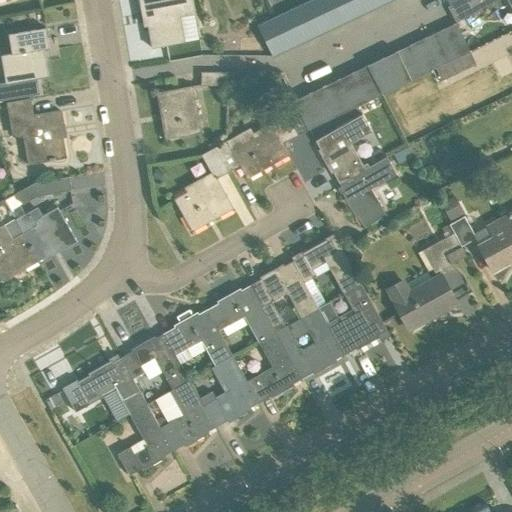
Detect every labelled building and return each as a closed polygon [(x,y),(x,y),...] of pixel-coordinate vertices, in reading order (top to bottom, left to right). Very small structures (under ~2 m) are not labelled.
[(152,48),(200,40),(195,14),(196,13),(193,0),(139,0),(142,14),(146,14),(152,48)] [(391,0),(311,0),(288,11),(276,17),(256,26),(273,57),(273,56),(345,22),(363,14),(391,0)] [(498,0),(459,0),(448,6),(455,22),(498,0)] [(457,23),(397,52),(412,80),(437,69),(471,52),(457,23)] [(12,83),(29,80),(49,77),(44,49),(50,48),(46,28),(9,34),(13,54),(7,55),(12,83)] [(412,80),(397,52),(382,59),(368,66),(382,95),(412,80)] [(471,52),(437,69),(443,81),(477,64),(471,52)] [(368,66),(353,73),(367,102),(382,95),(368,66)] [(229,72),(202,72),(201,72),(201,84),(229,84),(229,72)] [(353,109),(367,102),(353,73),(339,79),(353,109)] [(324,86),(338,116),(353,109),(339,79),(324,86)] [(202,133),(195,98),(193,86),(157,93),(165,140),(202,133)] [(323,123),(338,116),(324,86),(310,93),(323,123)] [(302,117),(308,130),(323,123),(310,93),(294,101),(302,117)] [(29,163),(66,157),(61,128),(64,127),(61,111),(33,116),(30,98),(7,102),(14,137),(24,135),(29,163)] [(283,143),(298,135),(287,114),(254,133),(251,127),(215,148),(229,172),(240,166),(247,179),(290,156),(283,143)] [(332,174),(334,173),(340,184),(365,171),(373,166),(359,140),(374,132),(364,115),(360,117),(346,124),(312,143),(316,152),(318,150),(332,174)] [(393,155),(398,164),(412,157),(407,147),(393,155)] [(218,178),(229,172),(215,148),(202,155),(212,172),(185,188),(187,192),(174,199),(192,232),(235,209),(218,178)] [(364,227),(387,215),(373,188),(397,175),(388,157),(373,166),(365,171),(340,184),(345,192),(342,193),(356,217),(358,215),(364,227)] [(155,169),(152,178),(161,181),(163,172),(155,169)] [(72,190),(69,177),(36,182),(38,196),(72,190)] [(442,203),(451,221),(465,213),(457,197),(469,190),(464,181),(450,189),(451,190),(441,195),(445,202),(442,203)] [(23,234),(38,261),(60,248),(61,251),(77,242),(58,207),(43,216),(35,220),(38,226),(24,233),(23,234)] [(511,211),(487,225),(492,237),(478,244),(494,272),(511,262),(511,211)] [(453,231),(454,234),(461,247),(475,239),(473,235),(475,234),(465,216),(450,224),(451,226),(450,226),(453,231)] [(24,233),(17,219),(0,228),(0,256),(2,255),(13,275),(38,261),(23,234),(24,233)] [(453,231),(450,226),(449,225),(442,228),(446,234),(449,233),(453,231)] [(447,255),(461,247),(454,234),(424,251),(437,275),(411,289),(405,278),(387,288),(410,330),(426,321),(425,320),(455,303),(456,304),(457,304),(438,269),(450,263),(447,255)] [(345,255),(338,241),(335,237),(327,242),(326,240),(303,253),(304,255),(293,262),(304,283),(305,282),(312,279),(317,276),(313,269),(327,261),(344,293),(361,283),(345,255)] [(447,255),(450,263),(451,264),(466,256),(461,247),(447,255)] [(352,262),(359,261),(362,254),(358,248),(351,250),(348,257),(352,262)] [(312,295),(305,282),(304,283),(293,262),(284,266),(283,264),(260,277),(261,279),(250,286),(275,332),(285,326),(277,311),(293,302),(301,317),(319,307),(312,295)] [(319,291),(312,279),(305,282),(312,295),(319,291)] [(388,330),(378,313),(361,283),(344,293),(359,319),(333,333),(344,355),(356,348),(357,350),(380,337),(379,335),(388,330)] [(259,341),(275,332),(250,286),(242,290),(240,288),(217,301),(218,303),(207,310),(219,331),(245,317),(259,341)] [(333,333),(319,307),(301,317),(316,342),(302,350),(289,325),(286,327),(285,326),(275,332),(286,351),(302,379),(313,372),(314,374),(337,361),(336,359),(344,355),(333,333)] [(216,365),(233,356),(219,331),(207,310),(199,314),(198,312),(193,315),(190,310),(177,317),(180,322),(174,325),(175,327),(164,334),(181,364),(181,363),(192,357),(187,349),(202,341),(216,365)] [(294,383),(302,379),(286,351),(275,332),(259,341),(273,367),(247,381),(259,403),(270,396),(271,399),(295,385),(294,383)] [(190,379),(181,363),(181,364),(164,334),(156,338),(155,336),(131,349),(132,351),(121,358),(133,379),(134,378),(159,365),(173,389),(190,380),(190,379)] [(228,422),(252,409),(251,407),(259,403),(247,381),(233,356),(216,365),(190,379),(190,380),(216,427),(227,420),(228,422)] [(116,389),(129,414),(148,404),(134,378),(133,379),(121,358),(113,362),(112,360),(88,374),(90,375),(78,382),(89,404),(116,389)] [(159,398),(172,421),(161,428),(173,451),(184,445),(186,447),(209,433),(208,431),(216,427),(190,380),(173,389),(159,398)] [(161,428),(157,421),(158,421),(148,404),(129,414),(143,439),(118,454),(130,475),(142,469),(143,471),(166,457),(165,455),(173,451),(161,428)] [(491,511),(486,503),(470,511),(491,511)]
